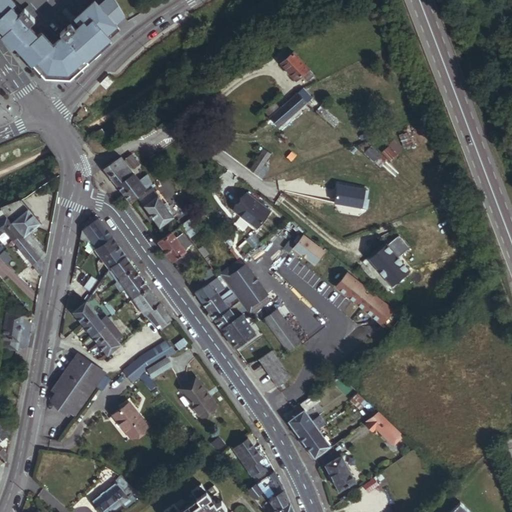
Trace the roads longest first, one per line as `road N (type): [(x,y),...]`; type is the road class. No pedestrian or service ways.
road 1 (tertiary): [(315,511),(273,426),(183,301),(116,212),(75,189)]
road 2 (secondary): [(75,189),(2,511)]
road 3 (primary): [(419,0),(511,240)]
road 4 (unclassified): [(76,168),(169,131),(269,193)]
road 5 (secondary): [(188,0),(123,45),(47,116)]
